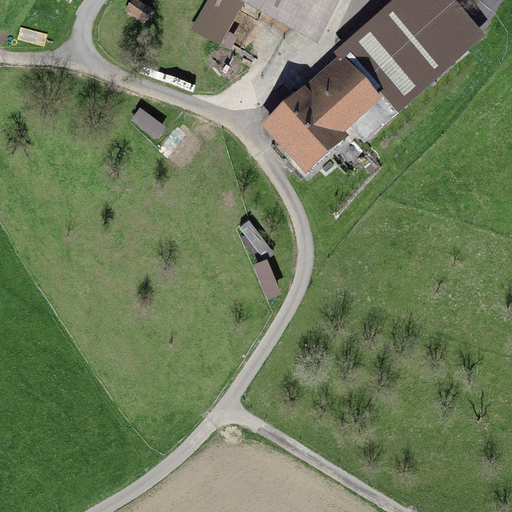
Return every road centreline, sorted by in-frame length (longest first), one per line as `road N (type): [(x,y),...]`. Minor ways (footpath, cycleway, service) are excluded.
road 1 (track): [(417,511),(225,406),(291,307),(305,261),(282,179),(233,120)]
road 2 (track): [(233,120),(91,62),(82,32),(94,0)]
road 3 (track): [(233,120),(316,55),(362,0)]
road 4 (unclassified): [(100,511),(173,460),(225,406)]
